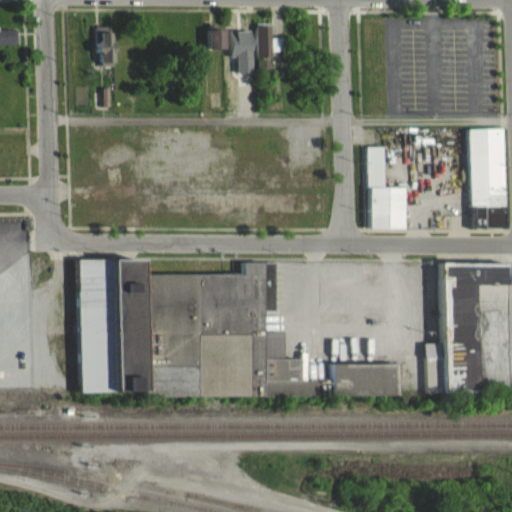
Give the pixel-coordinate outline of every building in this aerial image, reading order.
[(253,76),(267,76),(267,59),(282,59),(282,45),(267,45),(267,31),(252,31),(253,76)] [(110,73),(109,34),(93,34),(94,74),(110,73)] [(221,36),(203,37),(204,56),(221,56),(221,36)] [(0,52),(15,52),(15,37),(0,37),(0,52)] [(107,116),(107,99),(92,99),(92,115),(107,116)] [(498,135),(464,136),(466,236),(501,235),(498,135)] [(379,154),(363,154),(364,236),(400,236),(399,195),(379,195),(379,154)] [(74,403),(315,401),(315,387),(296,387),(296,366),(280,366),(280,338),(260,338),(260,318),(272,318),(272,269),(238,269),(238,280),(135,281),(135,267),(73,267),(74,403)] [(503,270),(435,271),(436,350),(420,351),(421,400),(474,399),(474,395),(505,394),(503,270)] [(392,370),(327,371),(327,403),(393,402),(392,370)]
